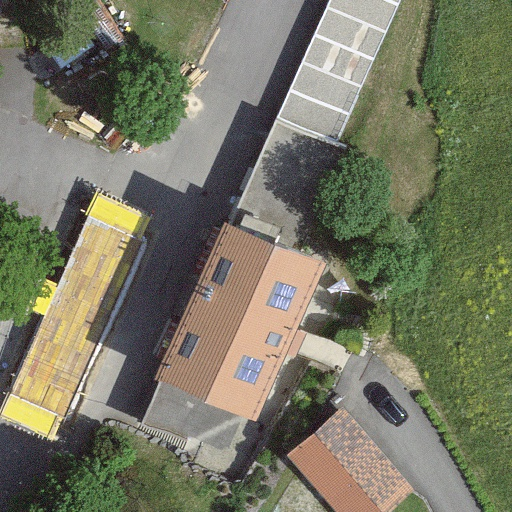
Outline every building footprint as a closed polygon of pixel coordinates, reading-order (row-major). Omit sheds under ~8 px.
[(330,0),(288,100),(350,126),(403,0),(330,0)] [(350,150),(282,119),(242,203),(311,236),(350,150)] [(311,236),(242,203),(167,365),(267,411),(342,248),(311,236)] [(153,237),(89,208),(11,387),(75,415),(153,237)] [(347,410),(291,458),(337,511),(401,511),(421,495),(347,410)]
